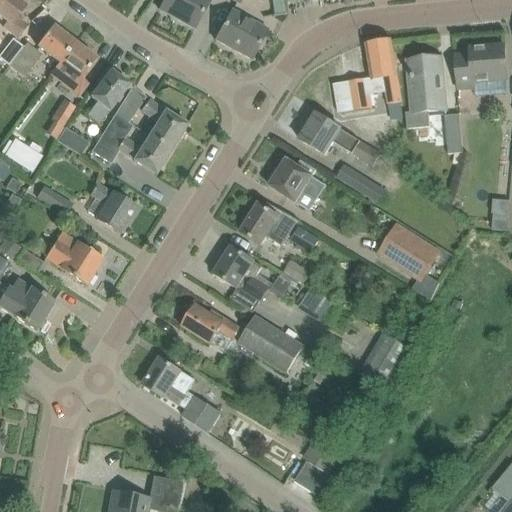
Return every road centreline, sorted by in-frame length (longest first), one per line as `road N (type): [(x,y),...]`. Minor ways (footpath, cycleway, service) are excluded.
road 1 (residential): [(92,375),(261,106)]
road 2 (residential): [(261,106),(303,48),(331,31),(511,6)]
road 3 (residential): [(92,375),(294,511)]
road 4 (residential): [(85,0),(145,47),(261,106)]
